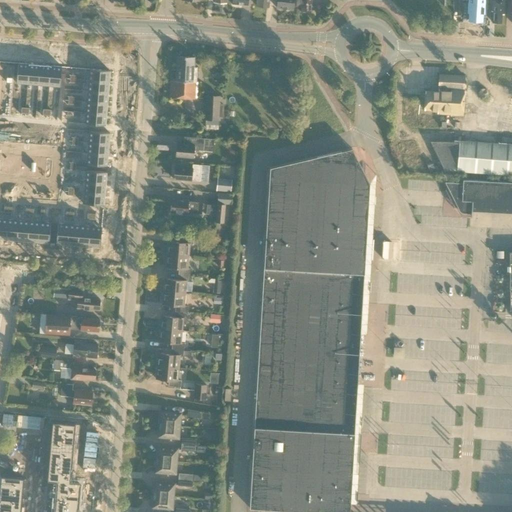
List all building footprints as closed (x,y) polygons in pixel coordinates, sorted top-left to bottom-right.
[(278,0),(278,7),(294,8),(294,0),(278,0)] [(297,0),(297,4),(302,5),(302,9),(311,10),(311,0),(297,0)] [(462,0),(462,1),(468,2),(467,13),(469,13),(469,21),(482,21),(482,13),(484,14),(484,0),(462,0)] [(502,14),(504,14),(504,0),(491,0),(491,11),(493,11),(492,22),(501,22),(502,14)] [(169,97),(197,99),(198,81),(196,81),(196,69),(193,69),(194,56),(176,55),(175,78),(170,78),(169,97)] [(17,70),(16,83),(27,84),(29,64),(18,63),(17,70)] [(29,64),(27,84),(38,85),(40,65),(29,64)] [(40,65),(38,85),(49,85),(51,65),(40,65)] [(51,65),(49,85),(60,86),(62,66),(51,65)] [(90,69),(89,80),(109,82),(110,70),(90,69)] [(462,114),(465,75),(439,73),(438,91),(425,90),(423,109),(437,110),(437,113),(462,114)] [(89,80),(88,91),(108,93),(109,82),(89,80)] [(487,96),(488,93),(486,89),(483,88),(481,89),(479,91),(478,94),(480,97),(484,98),(487,96)] [(88,91),(87,101),(107,103),(108,93),(88,91)] [(206,95),(204,120),(205,120),(205,128),(219,129),(219,120),(220,96),(206,95)] [(87,101),(86,112),(106,114),(107,103),(87,101)] [(86,112),(85,123),(105,125),(106,114),(86,112)] [(90,131),(89,142),(109,144),(110,133),(90,131)] [(177,144),(175,156),(193,158),(194,150),(203,150),(204,138),(188,137),(187,144),(183,144),(177,144)] [(511,143),(454,140),(454,142),(430,141),(444,171),(511,175),(511,143)] [(89,142),(88,153),(108,155),(109,144),(89,142)] [(269,167),(264,264),(261,302),(250,488),(249,507),(327,511),(349,511),(364,264),(369,183),(351,148),(341,150),(269,167)] [(88,153),(87,164),(107,166),(108,155),(88,153)] [(435,170),(432,161),(427,163),(430,172),(435,170)] [(209,165),(192,164),(192,168),(175,166),(173,179),(200,181),(200,180),(208,181),(209,165)] [(86,170),(85,181),(105,183),(106,172),(86,170)] [(216,191),(230,192),(232,179),(217,178),(216,191)] [(471,210),(511,212),(511,181),(462,179),(462,182),(444,181),(458,210),(459,211),(461,212),(462,212),(464,213),(471,213),(471,210)] [(85,181),(84,192),(105,194),(105,183),(85,181)] [(84,192),(84,204),(104,205),(105,194),(84,192)] [(195,210),(202,211),(203,203),(195,202),(189,201),(172,199),(171,212),(187,214),(188,209),(195,210)] [(215,222),(223,223),(225,205),(217,204),(215,222)] [(7,219),(6,239),(16,240),(18,220),(7,219)] [(18,220),(16,240),(19,240),(27,241),(29,221),(20,220),(18,220)] [(29,221),(27,241),(28,241),(38,241),(39,222),(29,221)] [(39,222),(38,241),(49,242),(51,223),(39,222)] [(58,223),(56,243),(67,244),(69,224),(58,223)] [(69,224),(67,244),(78,245),(80,225),(69,224)] [(80,225),(78,245),(89,246),(90,226),(80,225)] [(90,226),(89,246),(100,247),(102,227),(90,226)] [(193,237),(181,236),(181,243),(168,241),(167,254),(189,256),(190,244),(197,244),(198,238),(193,237)] [(188,268),(189,256),(167,254),(165,266),(179,268),(178,274),(190,275),(191,268),(188,268)] [(189,281),(190,275),(178,274),(178,280),(164,278),(163,291),(185,293),(186,281),(189,281)] [(95,297),(82,295),(83,290),(69,288),(67,299),(78,300),(77,309),(91,310),(92,309),(99,309),(100,299),(95,298),(95,297)] [(184,305),(185,293),(163,291),(162,304),(175,305),(175,311),(187,312),(187,305),(184,305)] [(186,318),(187,312),(175,311),(174,317),(161,316),(160,328),(182,330),(183,318),(186,318)] [(45,327),(45,334),(69,335),(69,324),(81,325),(81,330),(99,331),(100,319),(78,317),(78,315),(46,314),(45,327)] [(181,342),(182,330),(160,328),(159,341),(172,342),(171,348),(183,349),(184,343),(181,342)] [(215,334),(210,340),(215,345),(221,338),(215,334)] [(85,356),(96,357),(98,343),(86,342),(87,340),(74,339),(73,356),(85,357),(85,356)] [(39,356),(55,358),(57,347),(40,345),(39,356)] [(183,356),(183,349),(171,348),(171,354),(158,353),(157,366),(179,368),(180,356),(183,356)] [(71,361),(55,359),(54,369),(60,370),(60,367),(70,368),(71,361)] [(84,378),(94,379),(95,370),(87,369),(87,367),(72,366),(71,378),(84,379),(84,378)] [(178,380),(179,368),(157,366),(156,378),(169,379),(168,386),(180,387),(181,380),(178,380)] [(211,381),(220,382),(221,372),(212,371),(211,381)] [(73,403),(91,404),(92,391),(72,389),(73,384),(63,383),(62,396),(74,397),(73,403)] [(194,398),(206,399),(207,384),(195,383),(194,398)] [(186,415),(200,418),(201,411),(187,409),(186,415)] [(159,424),(180,426),(181,413),(161,411),(159,424)] [(52,421),(51,431),(74,434),(75,423),(52,421)] [(178,438),(180,426),(159,424),(158,436),(178,438)] [(216,440),(217,431),(209,430),(208,439),(216,440)] [(51,431),(50,441),(73,443),(74,434),(51,431)] [(50,441),(49,450),(72,452),(73,443),(50,441)] [(156,459),(176,461),(178,449),(158,447),(156,459)] [(49,450),(49,460),(71,462),(72,452),(49,450)] [(175,474),(176,461),(156,459),(155,472),(175,474)] [(49,460),(48,469),(71,471),(71,462),(49,460)] [(48,469),(47,479),(57,480),(70,481),(71,471),(48,469)] [(481,472),(481,491),(493,491),(493,476),(489,476),(489,472),(481,472)] [(2,476),(1,486),(24,488),(25,478),(2,476)] [(57,480),(56,490),(79,492),(80,482),(70,481),(57,480)] [(153,495),(173,496),(174,484),(154,482),(153,495)] [(1,486),(0,495),(23,497),(24,488),(1,486)] [(56,490),(55,499),(79,501),(79,492),(56,490)] [(0,495),(0,497),(0,505),(22,507),(23,497),(0,495)] [(172,509),(173,496),(153,495),(152,507),(172,509)] [(55,499),(54,509),(78,511),(79,501),(55,499)]
